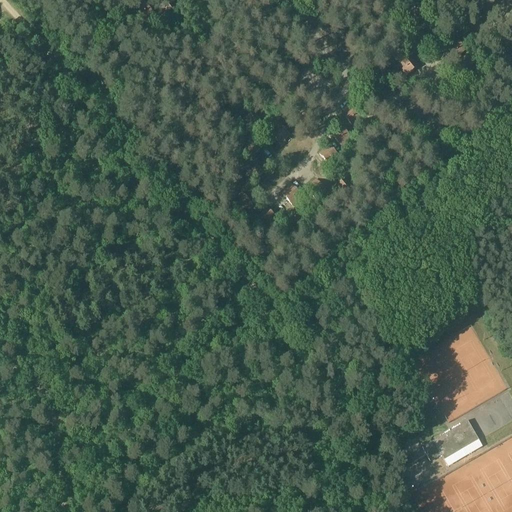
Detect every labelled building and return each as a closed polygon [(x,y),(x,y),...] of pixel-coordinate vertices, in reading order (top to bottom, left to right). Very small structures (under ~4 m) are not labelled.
[(154,15),(143,1),(133,9),(144,23),(154,15)] [(181,11),(180,10),(174,2),(160,14),(167,23),(181,11)] [(430,12),(424,4),(422,2),(411,11),(416,17),(413,19),(417,23),(430,12)] [(122,8),(112,16),(123,30),(133,22),(122,8)] [(100,12),(92,19),(90,21),(99,31),(105,26),(107,28),(111,25),(100,12)] [(423,30),(412,39),(416,45),(413,47),(417,51),(431,40),(423,30)] [(456,38),(446,47),(457,61),(461,57),(460,55),(466,50),(456,38)] [(419,66),(411,56),(400,65),(404,71),(402,73),(405,78),(419,66)] [(476,75),(475,73),(469,66),(455,77),(462,86),(476,75)] [(440,72),(430,80),(440,91),(447,85),(449,88),(452,86),(440,72)] [(362,117),(361,117),(352,106),(342,114),(353,127),(357,123),(356,122),(362,117)] [(263,121),(255,112),(248,118),(243,122),(248,127),(246,128),(250,133),(263,121)] [(289,136),(280,125),(270,133),(282,147),(286,143),(284,141),(289,136)] [(350,138),(347,134),(340,126),(331,134),(342,147),(346,144),(345,142),(350,138)] [(265,146),(257,136),(249,142),(245,146),(250,151),(248,153),(252,157),(265,146)] [(339,158),(329,146),(319,154),(331,168),(335,165),(333,163),(339,158)] [(267,170),(259,161),(247,171),(252,176),(250,177),(254,182),(267,170)] [(353,186),(346,178),(333,189),(339,197),(353,186)] [(316,181),(306,189),(315,199),(325,191),(316,181)] [(292,186),(282,194),(291,205),(301,197),(292,186)] [(242,193),(234,200),(232,202),(241,212),(247,207),(250,210),(253,207),(242,193)] [(268,208),(265,210),(257,217),(266,228),(276,219),(268,208)] [(300,213),(293,219),(286,224),(290,229),(292,227),(297,232),(308,222),(300,213)] [(409,414),(413,412),(401,392),(397,394),(409,414)] [(479,441),(467,422),(422,448),(430,462),(458,446),(461,451),(479,441)]
